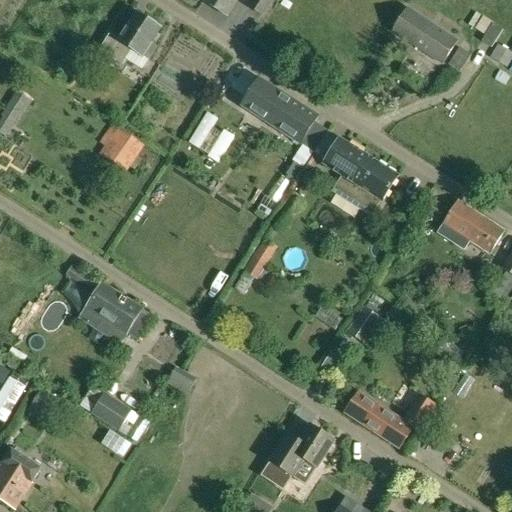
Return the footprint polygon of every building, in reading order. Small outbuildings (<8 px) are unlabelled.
[(202,0),(202,2),(227,18),(238,0),(202,0)] [(252,0),(248,6),(262,16),(272,0),(252,0)] [(393,32),(442,65),(458,42),(408,9),(393,32)] [(122,65),(132,49),(149,60),(157,47),(150,42),(159,27),(137,13),(120,41),(109,34),(97,54),(108,60),(110,57),(122,65)] [(475,30),(485,36),(481,42),(491,48),(502,31),(482,18),(475,30)] [(491,58),(507,68),(511,60),(511,48),(510,52),(498,45),(491,58)] [(448,65),(460,73),(470,56),(459,49),(448,65)] [(494,80),(505,86),(510,78),(500,71),(494,80)] [(259,79),(241,106),(300,145),(314,154),(329,132),(314,122),(318,117),(259,79)] [(16,91),(0,115),(0,133),(4,136),(16,117),(19,119),(31,101),(16,91)] [(329,132),(314,154),(325,161),(322,165),(341,176),(335,185),(376,211),(399,176),(339,138),(329,132)] [(140,146),(119,133),(109,148),(130,161),(140,146)] [(296,164),(294,163),(286,175),(288,177),(286,181),(292,185),(305,165),(299,161),(296,164)] [(291,201),(273,229),(285,236),(303,209),(291,201)] [(444,225),(490,255),(504,232),(458,203),(444,225)] [(345,259),(354,240),(335,232),(326,250),(345,259)] [(264,248),(247,273),(260,281),(276,256),(264,248)] [(511,251),(500,268),(511,276),(511,251)] [(72,272),(67,280),(94,297),(80,319),(119,344),(125,334),(126,335),(127,334),(138,342),(154,317),(142,310),(143,309),(102,283),(99,289),(72,272)] [(265,284),(272,289),(278,280),(270,276),(265,284)] [(414,303),(402,295),(397,303),(409,310),(414,303)] [(334,306),(341,311),(345,304),(338,300),(334,306)] [(364,344),(382,318),(365,307),(347,333),(364,344)] [(169,389),(171,390),(185,398),(194,384),(179,376),(177,374),(169,389)] [(465,374),(453,393),(461,398),(474,380),(465,374)] [(26,388),(9,378),(3,387),(0,392),(0,420),(5,423),(26,388)] [(27,407),(44,419),(56,400),(39,389),(27,407)] [(428,390),(414,413),(427,422),(442,399),(428,390)] [(129,411),(101,393),(89,412),(117,430),(129,411)] [(362,425),(399,449),(413,429),(376,405),(360,393),(346,414),(362,425)] [(140,415),(127,435),(138,442),(151,422),(140,415)] [(270,461),(293,475),(303,459),(316,467),(333,441),(310,426),(299,442),(288,435),(270,461)] [(0,465),(0,500),(14,510),(41,469),(11,449),(0,465)] [(265,511),(269,507),(251,494),(241,508),(246,511),(265,511)]
